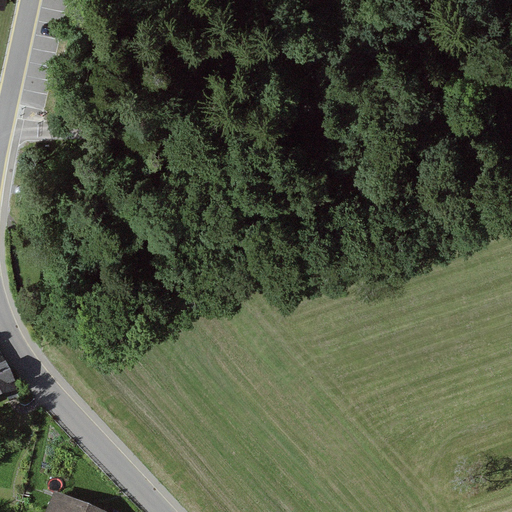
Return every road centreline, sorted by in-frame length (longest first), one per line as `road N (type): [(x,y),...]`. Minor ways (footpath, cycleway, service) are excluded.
road 1 (residential): [(0,319),(32,372),(160,511)]
road 2 (unclassified): [(0,143),(31,0)]
